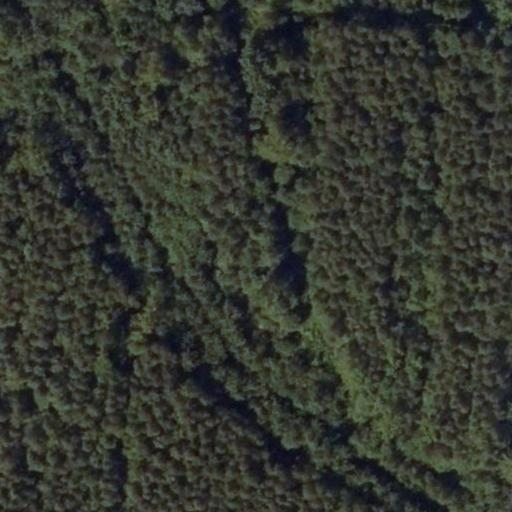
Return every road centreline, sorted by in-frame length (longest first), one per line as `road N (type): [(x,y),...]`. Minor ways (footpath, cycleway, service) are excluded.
road 1 (track): [(453,511),(355,451),(236,360),(54,54)]
road 2 (track): [(54,54),(205,13),(511,23)]
